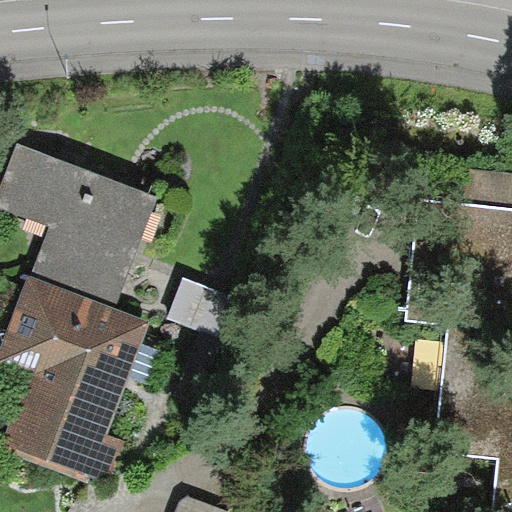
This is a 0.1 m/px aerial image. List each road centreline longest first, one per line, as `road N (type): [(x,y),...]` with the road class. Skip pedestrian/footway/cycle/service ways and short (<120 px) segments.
road 1 (tertiary): [(0,35),(276,16),(511,41)]
road 2 (residential): [(289,369),(251,440),(217,473),(121,511)]
